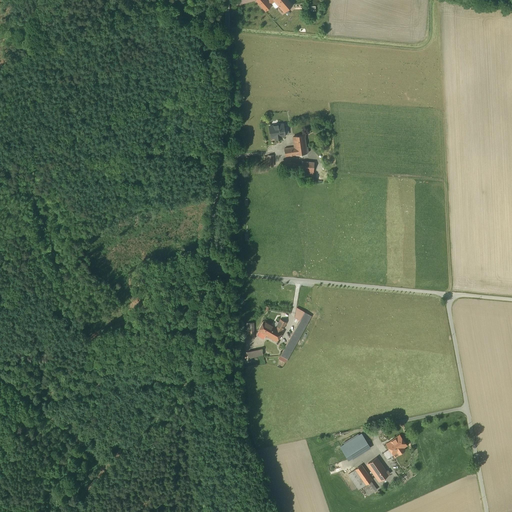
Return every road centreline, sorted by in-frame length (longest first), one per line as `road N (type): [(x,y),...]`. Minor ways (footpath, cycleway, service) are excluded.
road 1 (track): [(215,266),(204,266),(205,343),(68,511)]
road 2 (residential): [(204,266),(224,96),(224,0)]
road 3 (residential): [(482,511),(448,294)]
road 4 (unclassified): [(448,294),(288,276)]
road 5 (track): [(0,380),(106,469)]
